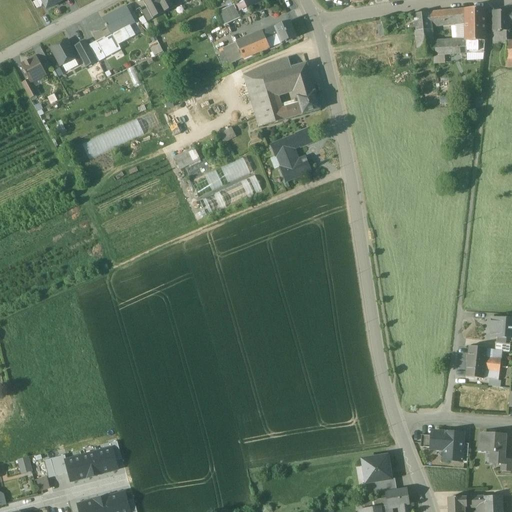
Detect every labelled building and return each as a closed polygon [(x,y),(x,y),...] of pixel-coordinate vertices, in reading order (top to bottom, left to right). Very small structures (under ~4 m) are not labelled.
[(41,0),(47,9),(64,0),(41,0)] [(141,0),(147,9),(152,20),(175,7),(171,0),(141,0)] [(244,0),(248,8),(264,0),(244,0)] [(233,6),(226,9),(218,13),(224,26),(232,22),(239,18),(233,6)] [(123,9),(103,20),(111,35),(122,29),(134,22),(129,14),(127,15),(123,9)] [(147,9),(142,12),(147,22),(152,20),(147,9)] [(444,12),(429,13),(430,25),(465,22),(465,10),(448,11),(444,12)] [(485,42),(484,10),(465,10),(465,22),(465,42),(466,42),(485,42)] [(511,12),(492,12),(491,43),(504,44),(505,32),(509,32),(509,23),(511,22),(511,12)] [(432,44),(430,25),(429,13),(414,14),(418,57),(433,55),(432,44)] [(290,22),(275,29),(277,35),(281,44),(296,37),(290,22)] [(274,27),(263,32),(265,39),(269,48),(281,44),(277,35),(275,29),(274,27)] [(112,36),(97,44),(105,58),(121,50),(118,46),(128,41),(122,29),(111,35),(112,36)] [(263,32),(236,43),(243,59),(269,48),(265,39),(263,32)] [(76,58),(66,41),(51,49),(61,66),(76,58)] [(86,41),(74,47),(86,68),(97,62),(89,46),(86,41)] [(89,46),(97,62),(105,58),(97,44),(96,42),(89,46)] [(465,42),(432,44),(433,55),(466,54),(466,42),(465,42)] [(484,54),(485,42),(466,42),(466,54),(484,54)] [(224,48),(225,53),(221,55),(224,62),(229,60),(230,65),(243,59),(236,43),(224,48)] [(46,74),(36,57),(20,66),(24,73),(25,76),(28,80),(29,83),(31,82),(46,74)] [(278,110),(274,95),(287,91),(281,71),(282,71),(279,62),(269,65),(244,76),(259,128),(270,124),(281,121),(278,110)] [(282,71),(281,71),(287,91),(295,89),(312,84),(306,64),(282,71)] [(31,82),(29,83),(28,80),(21,83),(30,99),(38,95),(31,82)] [(312,84),(295,89),(299,104),(302,115),(319,110),(312,84)] [(467,92),(456,91),(455,114),(466,114),(467,92)] [(299,104),(288,107),(278,110),(281,121),(291,118),(302,115),(299,104)] [(89,159),(144,135),(138,120),(82,144),(89,159)] [(230,129),(219,134),(224,143),(235,138),(230,129)] [(307,130),(301,132),(295,135),(295,136),(271,145),(276,157),(277,157),(281,167),(280,167),(286,182),(311,172),(306,161),(297,165),(291,151),(300,147),(300,148),(307,145),(313,143),(307,130)] [(194,148),(174,158),(180,169),(200,160),(194,148)] [(243,157),(221,169),(229,183),(251,172),(243,157)] [(220,168),(205,174),(212,190),(226,185),(220,168)] [(206,191),(211,189),(205,177),(201,179),(206,191)] [(511,320),(507,320),(489,318),(488,337),(507,338),(507,331),(511,331),(511,320)] [(509,344),(497,343),(496,350),(502,351),(509,352),(509,344)] [(486,349),(469,347),(467,362),(485,364),(485,358),(486,349)] [(496,350),(486,349),(485,358),(501,360),(502,351),(496,350)] [(485,364),(467,362),(465,377),(483,379),(484,370),(485,364)] [(500,366),(485,364),(484,370),(500,372),(500,371),(500,366)] [(500,372),(484,370),(483,379),(489,380),(499,381),(500,372)] [(444,460),(461,461),(462,445),(463,434),(434,433),(434,437),(433,449),(433,450),(445,451),(444,460)] [(494,436),(479,435),(479,449),(493,450),(492,463),(502,464),(503,464),(503,459),(505,436),(494,435),(494,436)] [(421,448),(433,449),(434,437),(422,437),(421,448)] [(122,459),(117,442),(110,444),(112,448),(115,461),(122,459)] [(112,448),(66,461),(65,461),(69,473),(71,481),(117,468),(115,461),(112,448)] [(55,476),(69,473),(65,461),(66,461),(64,456),(50,459),(55,476)] [(388,456),(362,460),(366,484),(391,480),(391,479),(388,456)] [(32,471),(29,459),(19,461),(22,473),(32,471)] [(49,479),(55,476),(50,459),(44,461),(49,479)] [(511,459),(503,459),(503,464),(502,464),(501,472),(511,472),(511,459)] [(34,481),(37,493),(50,489),(47,478),(34,481)] [(391,480),(366,484),(367,496),(386,493),(397,491),(395,478),(391,479),(391,480)] [(397,491),(386,493),(387,500),(365,503),(366,510),(381,507),(381,508),(389,507),(389,508),(401,506),(401,511),(410,511),(407,489),(397,491)] [(78,511),(130,511),(127,501),(125,491),(77,504),(78,511)] [(501,511),(501,496),(484,497),(484,507),(484,511),(501,511)] [(475,497),(467,498),(467,506),(475,506),(475,497)] [(484,497),(475,497),(475,506),(481,506),(484,505),(484,497)] [(467,498),(448,498),(448,511),(462,511),(462,506),(467,506),(467,498)] [(136,511),(133,499),(127,501),(130,511),(136,511)]
